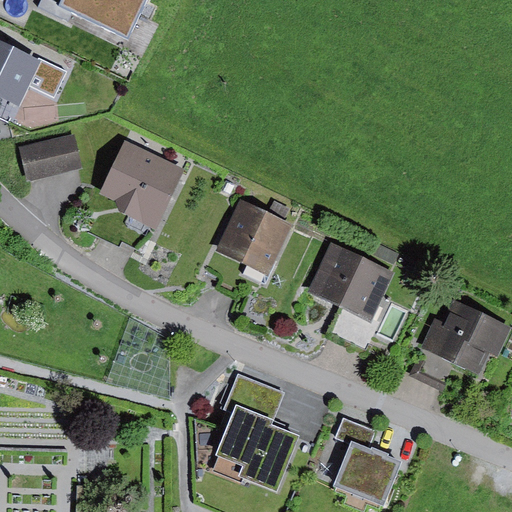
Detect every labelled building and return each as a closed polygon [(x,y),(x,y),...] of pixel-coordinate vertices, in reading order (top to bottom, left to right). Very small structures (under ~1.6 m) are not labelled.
[(143,0),(41,0),(38,8),(70,22),(73,14),(126,38),(143,0)] [(38,61),(0,42),(0,116),(12,123),(30,86),(54,98),(66,72),(39,59),(38,61)] [(74,136),(19,148),(27,182),(82,169),(74,136)] [(185,171),(126,142),(101,195),(116,202),(121,214),(156,230),(185,171)] [(235,185),(226,181),(221,193),(230,197),(235,185)] [(293,226),(241,201),(216,251),(269,277),(293,226)] [(291,209),(274,201),(269,211),(285,219),(291,209)] [(394,274),(331,244),(307,294),(342,311),(331,335),(364,350),(375,327),(370,324),(394,274)] [(445,323),(433,317),(417,350),(480,379),(492,354),(498,357),(511,329),(455,302),(445,323)] [(286,393),(238,375),(224,411),(233,414),(217,456),(245,467),(241,478),(278,492),(299,437),(273,427),(286,393)] [(375,433),(342,420),(334,440),(350,446),(333,487),(385,508),(403,463),(389,458),(390,455),(374,449),(373,451),(369,450),(375,433)] [(98,511),(99,489),(77,488),(76,511),(98,511)]
